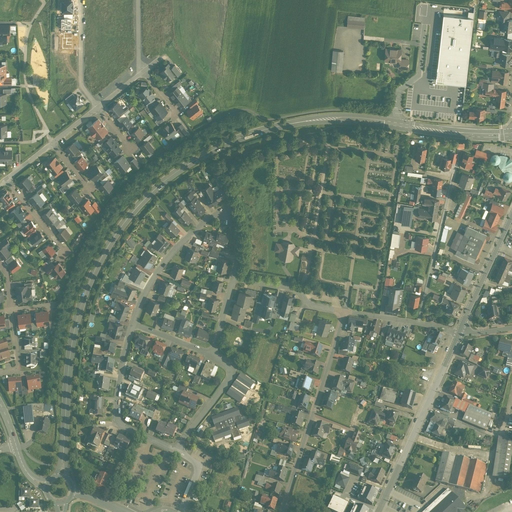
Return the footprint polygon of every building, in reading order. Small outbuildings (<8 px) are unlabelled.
[(62,1),(62,10),(73,10),(73,0),(69,0),(62,0),(62,1)] [(509,12),(501,11),(500,18),(508,19),(509,12)] [(473,18),(443,15),(436,81),(466,85),(473,18)] [(364,17),(348,16),(347,27),(363,28),(364,17)] [(64,18),(61,18),(61,27),(71,27),(71,18),(64,18)] [(146,18),(146,28),(157,28),(157,18),(156,18),(147,18),(146,18)] [(511,19),(508,19),(500,18),(501,19),(500,29),(511,30),(511,19)] [(9,25),(0,25),(0,32),(6,32),(6,34),(9,34),(9,25)] [(62,38),(62,49),(71,49),(71,38),(64,38),(62,38)] [(504,39),(500,38),(499,40),(493,39),(492,47),(511,50),(511,40),(504,39)] [(400,50),(386,48),(385,60),(399,61),(399,62),(400,59),(400,50)] [(343,51),(333,50),(331,70),(341,71),(343,51)] [(510,54),(501,53),(500,64),(509,65),(510,54)] [(408,60),(400,59),(399,62),(399,61),(398,68),(407,68),(408,60)] [(171,68),(168,64),(163,67),(164,68),(161,71),(161,72),(167,80),(173,75),(175,73),(171,68)] [(175,65),(171,68),(175,73),(173,75),(174,76),(180,72),(175,65)] [(508,72),(492,70),(491,77),(496,77),(495,81),(507,83),(508,72)] [(177,82),(170,87),(172,90),(177,87),(180,85),(177,82)] [(172,90),(169,93),(172,97),(174,100),(182,93),(180,89),(179,90),(177,87),(172,90)] [(148,88),(145,91),(144,89),(140,92),(143,95),(142,97),(146,101),(152,96),(153,95),(148,88)] [(492,89),(486,88),(486,89),(486,95),(496,96),(494,105),(503,106),(506,91),(492,89)] [(69,101),(75,96),(72,93),(65,98),(68,102),(69,101)] [(182,93),(174,100),(176,102),(179,106),(183,103),(187,100),(187,99),(185,97),(185,96),(182,93)] [(80,96),(79,97),(77,95),(75,96),(69,101),(75,109),(83,102),(81,100),(82,99),(80,96)] [(152,96),(146,101),(145,102),(148,105),(151,102),(155,100),(152,96)] [(189,97),(187,99),(187,100),(183,103),(185,106),(188,103),(192,101),(189,97)] [(192,101),(188,103),(191,107),(196,103),(196,104),(198,102),(195,98),(192,101)] [(118,104),(117,102),(116,103),(115,103),(113,104),(113,105),(109,109),(110,110),(110,111),(111,113),(112,113),(114,116),(120,112),(123,110),(122,109),(121,108),(122,106),(120,104),(118,104)] [(148,105),(144,108),(147,112),(150,109),(154,106),(151,102),(148,105)] [(154,106),(150,109),(154,115),(155,115),(164,108),(159,102),(154,106)] [(191,107),(187,110),(193,118),(202,111),(196,104),(196,103),(191,107)] [(126,106),(122,109),(123,110),(120,112),(121,114),(124,113),(129,109),(126,106)] [(164,108),(155,115),(154,115),(157,119),(161,116),(167,112),(164,108)] [(484,109),(472,108),(472,111),(475,111),(475,114),(470,113),(470,117),(468,117),(468,118),(483,119),(484,109)] [(121,114),(117,118),(120,122),(127,116),(124,113),(121,114)] [(120,122),(119,123),(124,129),(132,123),(129,120),(130,120),(127,116),(120,122)] [(161,116),(157,119),(155,121),(158,125),(164,120),(161,116)] [(98,119),(88,127),(90,130),(90,131),(94,136),(94,135),(97,139),(107,131),(104,126),(102,123),(101,123),(98,119)] [(171,123),(168,125),(167,124),(164,127),(164,128),(162,130),(168,138),(171,136),(174,134),(174,133),(177,131),(175,129),(171,123)] [(187,131),(181,124),(175,129),(177,131),(179,129),(183,134),(187,131)] [(134,125),(127,131),(130,134),(131,134),(130,134),(137,129),(134,125)] [(137,129),(130,134),(131,134),(132,136),(133,136),(136,140),(144,134),(139,127),(137,129)] [(105,136),(99,141),(101,144),(103,143),(107,139),(105,136)] [(107,139),(103,143),(108,149),(116,142),(115,141),(111,137),(107,139)] [(147,141),(141,146),(147,153),(153,148),(147,141)] [(73,142),(65,148),(70,155),(71,154),(78,149),(79,148),(76,145),(75,145),(73,142)] [(116,142),(108,149),(112,155),(117,151),(120,148),(116,144),(117,143),(116,142)] [(426,148),(417,147),(415,160),(424,161),(426,148)] [(78,149),(71,154),(74,158),(81,152),(78,149)] [(490,154),(476,149),(474,156),(492,162),(490,159),(490,158),(490,157),(490,156),(491,155),(490,154)] [(472,155),(464,152),(462,157),(461,159),(460,163),(469,166),(471,167),(472,163),(470,162),(472,155)] [(501,155),(499,155),(498,155),(497,154),(495,153),(494,153),(492,154),(491,155),(490,157),(490,158),(490,159),(492,162),(491,165),(491,168),(491,170),(492,172),(494,174),(496,176),(498,177),(501,177),(502,177),(503,176),(504,178),(505,179),(507,179),(509,179),(510,179),(511,177),(511,176),(511,174),(511,172),(511,170),(511,162),(511,161),(511,159),(509,157),(509,158),(507,156),(505,155),(504,155),(502,155),(501,155)] [(81,156),(74,162),(80,169),(87,164),(81,156)] [(124,159),(122,156),(114,162),(121,172),(129,165),(127,162),(125,158),(124,159)] [(448,169),(449,166),(450,166),(451,163),(450,163),(450,161),(451,159),(449,159),(442,157),(439,167),(448,169)] [(61,167),(54,158),(46,165),(48,167),(48,168),(50,171),(51,170),(53,173),(59,169),(61,167)] [(140,165),(134,158),(130,161),(136,168),(140,165)] [(96,165),(88,172),(94,180),(98,176),(102,173),(96,165)] [(105,170),(102,173),(98,176),(101,180),(108,174),(105,170)] [(67,172),(58,179),(63,185),(66,183),(72,179),(67,172)] [(473,176),(462,173),(458,183),(469,187),(473,176)] [(27,177),(19,183),(24,190),(25,189),(32,184),(32,183),(29,180),(27,177)] [(442,179),(433,178),(433,177),(431,177),(431,178),(427,178),(427,182),(432,183),(432,186),(441,187),(442,179)] [(108,180),(99,187),(101,189),(102,189),(105,193),(112,187),(110,184),(110,183),(108,180)] [(63,185),(59,188),(62,192),(70,187),(66,183),(63,185)] [(32,184),(25,189),(28,194),(35,188),(36,188),(32,184)] [(218,200),(213,192),(210,185),(202,189),(203,189),(205,191),(206,191),(209,196),(205,197),(210,206),(219,201),(218,200)] [(441,187),(432,186),(432,188),(431,193),(431,194),(439,195),(441,187)] [(213,192),(218,200),(227,196),(222,187),(213,192)] [(509,191),(501,188),(500,190),(498,194),(498,196),(505,199),(509,191)] [(75,189),(68,194),(75,202),(78,200),(81,197),(75,189)] [(493,193),(485,189),(482,195),(490,199),(493,193)] [(7,191),(4,193),(2,193),(2,195),(0,196),(0,197),(1,199),(1,201),(3,202),(6,205),(11,201),(11,200),(12,199),(13,198),(11,196),(11,195),(9,193),(7,191)] [(37,192),(29,198),(36,207),(40,204),(42,204),(43,203),(43,202),(44,201),(37,192)] [(191,193),(186,197),(188,201),(187,202),(189,205),(197,199),(197,198),(195,199),(191,194),(192,194),(191,193)] [(468,194),(458,216),(461,217),(471,196),(468,194)] [(438,200),(429,198),(429,203),(428,206),(437,208),(438,200)] [(205,209),(197,199),(189,205),(194,210),(197,214),(205,209)] [(88,200),(80,206),(84,211),(85,210),(87,213),(93,208),(94,207),(91,204),(88,200)] [(6,205),(5,206),(8,210),(15,204),(12,201),(6,205)] [(100,208),(95,201),(91,204),(94,207),(93,208),(95,212),(100,208)] [(49,203),(42,208),(45,212),(50,208),(50,209),(52,207),(49,203)] [(497,205),(492,203),(489,211),(499,215),(500,216),(503,208),(497,205)] [(413,207),(404,205),(401,224),(410,225),(413,207)] [(18,206),(10,212),(11,213),(10,215),(12,218),(14,215),(16,217),(15,218),(17,221),(17,222),(23,217),(25,215),(22,211),(23,210),(21,207),(20,208),(18,206)] [(437,208),(428,206),(428,209),(419,208),(418,213),(431,215),(431,218),(436,219),(437,208)] [(45,212),(42,215),(47,221),(55,214),(50,209),(50,208),(45,212)] [(191,219),(184,210),(181,213),(178,216),(181,220),(180,220),(184,225),(191,219)] [(499,215),(489,211),(488,213),(487,213),(484,218),(485,218),(495,223),(499,215)] [(55,214),(47,221),(52,227),(54,224),(58,221),(60,220),(55,214)] [(79,214),(75,217),(79,222),(83,219),(79,214)] [(23,217),(17,222),(17,221),(15,222),(19,227),(26,221),(23,217)] [(495,223),(485,218),(482,226),(493,231),(496,223),(495,223)] [(31,221),(22,228),(27,233),(34,228),(36,226),(31,221)] [(179,229),(171,221),(165,228),(173,236),(179,229)] [(485,233),(468,225),(467,225),(467,226),(455,253),(473,261),(485,234),(486,234),(485,234),(485,233)] [(65,228),(57,233),(62,240),(70,234),(65,228)] [(32,236),(30,238),(35,244),(44,237),(39,231),(37,233),(32,236)] [(216,235),(206,231),(203,240),(213,244),(216,235)] [(216,235),(213,244),(211,248),(212,249),(216,250),(217,246),(216,245),(217,241),(225,244),(228,236),(217,232),(216,235)] [(169,242),(159,233),(151,242),(154,244),(154,245),(156,247),(161,251),(169,242)] [(399,234),(392,233),(390,245),(397,246),(399,234)] [(127,240),(132,247),(137,243),(132,236),(127,240)] [(427,238),(417,236),(416,247),(425,249),(427,238)] [(5,237),(0,241),(0,244),(1,247),(4,245),(5,245),(9,242),(5,237)] [(151,242),(150,241),(146,246),(153,251),(156,247),(154,245),(154,244),(151,242)] [(288,242),(283,241),(280,243),(275,242),(274,251),(279,252),(278,256),(280,259),(285,260),(290,261),(293,259),(294,255),(298,256),(300,248),(300,246),(295,245),(293,243),(288,242)] [(49,243),(47,245),(45,245),(43,246),(43,248),(42,249),(48,256),(55,251),(49,243)] [(5,245),(4,245),(1,247),(0,247),(0,254),(2,257),(10,252),(10,250),(8,248),(7,248),(5,245)] [(197,251),(189,247),(189,248),(187,252),(185,257),(193,261),(197,251)] [(156,257),(147,250),(140,259),(150,266),(156,257)] [(11,255),(5,260),(9,264),(15,260),(11,255)] [(139,261),(132,256),(129,260),(137,264),(139,261)] [(511,260),(504,257),(502,263),(510,266),(511,263),(511,261),(511,260)] [(228,261),(219,258),(216,269),(225,272),(226,267),(228,261)] [(9,264),(8,265),(13,271),(20,265),(16,259),(15,260),(9,264)] [(58,262),(54,265),(51,261),(44,266),(49,271),(51,269),(52,271),(51,272),(54,276),(55,275),(57,277),(65,271),(63,268),(61,265),(60,265),(58,262)] [(510,266),(502,263),(499,268),(508,272),(509,269),(510,266)] [(183,268),(174,265),(170,274),(179,278),(183,268)] [(145,273),(135,267),(129,277),(132,278),(139,283),(145,273)] [(474,272),(462,267),(459,273),(457,272),(454,277),(468,284),(474,272)] [(508,272),(499,268),(497,273),(505,277),(507,274),(508,272)] [(505,277),(497,273),(495,278),(494,279),(503,282),(504,280),(505,277)] [(129,283),(132,278),(129,277),(125,274),(121,280),(125,281),(129,283)] [(393,278),(385,277),(384,286),(391,287),(393,278)] [(223,281),(215,278),(212,289),(220,291),(220,290),(219,290),(221,285),(221,286),(223,281)] [(170,284),(162,281),(159,291),(167,294),(170,284)] [(24,286),(15,287),(16,290),(17,291),(18,299),(19,299),(22,299),(22,300),(23,300),(25,300),(26,299),(26,298),(28,298),(27,295),(31,295),(31,288),(26,289),(26,286),(24,286)] [(136,289),(128,286),(125,291),(114,286),(112,293),(122,297),(124,296),(124,295),(131,299),(134,294),(136,289)] [(391,287),(384,286),(383,293),(390,294),(388,302),(398,304),(398,302),(401,302),(403,289),(391,287)] [(464,291),(455,287),(453,291),(452,294),(452,295),(460,299),(464,291)] [(245,293),(240,291),(237,303),(244,305),(248,306),(251,295),(251,294),(245,293)] [(275,296),(263,293),(261,302),(258,314),(261,315),(270,317),(271,312),(273,306),(275,296)] [(438,301),(441,296),(435,293),(432,298),(438,301)] [(419,296),(410,294),(408,304),(417,306),(419,296)] [(292,297),(285,295),(281,308),(288,310),(292,297)] [(210,296),(209,296),(209,299),(208,302),(202,300),(200,306),(215,309),(216,305),(217,299),(218,299),(210,296)] [(499,298),(492,299),(493,305),(496,304),(496,306),(497,309),(501,308),(499,298)] [(159,303),(150,300),(146,310),(155,313),(159,303)] [(458,304),(450,300),(448,305),(446,310),(454,314),(455,310),(456,310),(457,308),(457,307),(458,304)] [(257,301),(252,320),(259,322),(261,315),(258,314),(261,302),(257,301)] [(129,306),(120,302),(120,303),(116,302),(113,308),(117,309),(117,310),(116,313),(115,315),(123,318),(124,318),(126,313),(127,310),(129,306)] [(237,303),(235,302),(231,316),(242,318),(244,309),(243,308),(244,305),(237,303)] [(388,302),(386,302),(384,312),(396,314),(398,304),(388,302)] [(496,306),(487,308),(488,321),(498,319),(497,309),(496,306)] [(174,321),(164,317),(161,325),(171,329),(174,321)] [(188,319),(183,317),(182,320),(181,319),(180,322),(191,326),(193,323),(188,321),(188,319)] [(363,321),(349,318),(347,327),(348,327),(347,332),(353,333),(353,328),(358,329),(357,333),(361,333),(362,330),(362,326),(365,326),(366,326),(366,323),(367,321),(363,321)] [(252,320),(245,319),(243,325),(247,327),(251,325),(252,320)] [(330,322),(320,319),(319,325),(318,325),(316,331),(326,334),(330,322)] [(296,322),(290,320),(288,328),(294,330),(296,322)] [(115,323),(110,321),(110,322),(108,327),(111,328),(110,334),(113,335),(119,336),(120,332),(121,332),(122,329),(121,329),(122,325),(115,323)] [(191,326),(180,322),(177,331),(182,333),(188,335),(188,336),(190,330),(192,326),(191,326)] [(381,325),(374,323),(373,323),(371,329),(370,333),(371,333),(378,335),(381,325)] [(203,329),(199,327),(196,333),(197,333),(196,336),(195,336),(206,341),(209,332),(203,330),(203,329)] [(390,328),(388,334),(385,342),(401,347),(405,337),(406,337),(407,334),(406,333),(390,328)] [(433,338),(427,351),(433,354),(436,347),(438,348),(443,337),(431,332),(429,336),(433,338)] [(149,341),(139,336),(135,345),(142,349),(145,350),(146,348),(149,341)] [(25,337),(24,337),(24,348),(34,348),(34,337),(31,337),(25,337)] [(353,341),(343,340),(343,344),(341,343),(341,347),(342,347),(342,352),(352,353),(354,341),(353,341)] [(106,341),(106,344),(105,348),(104,353),(106,353),(113,355),(114,350),(115,344),(116,344),(108,342),(106,341)] [(511,344),(500,341),(498,350),(507,352),(509,353),(510,351),(511,344)] [(166,347),(156,343),(152,352),(153,352),(153,353),(155,354),(157,354),(161,356),(162,356),(163,354),(166,347)] [(314,345),(306,343),(306,344),(304,344),(303,350),(303,351),(303,352),(311,354),(311,355),(319,357),(320,353),(319,353),(321,347),(322,348),(322,347),(314,345)] [(471,349),(464,346),(459,355),(467,359),(469,354),(471,349)] [(105,348),(94,347),(93,355),(101,356),(106,357),(106,353),(104,353),(105,348)] [(146,348),(145,350),(142,349),(140,355),(146,358),(150,349),(146,348)] [(483,352),(475,348),(474,351),(471,349),(469,354),(480,359),(483,352)] [(183,354),(172,349),(168,359),(169,360),(179,364),(180,361),(181,360),(182,358),(183,354)] [(7,350),(0,352),(0,361),(4,360),(9,359),(10,359),(7,350)] [(24,360),(24,362),(24,364),(25,365),(25,366),(26,366),(26,367),(26,368),(30,367),(30,369),(33,369),(35,367),(37,365),(37,362),(37,361),(37,360),(36,359),(36,358),(35,357),(31,357),(31,355),(28,356),(26,357),(24,360)] [(101,356),(93,355),(91,363),(99,365),(100,365),(101,360),(101,356)] [(199,361),(189,356),(185,366),(189,368),(193,370),(194,370),(196,366),(199,361)] [(168,359),(165,357),(161,366),(166,368),(169,360),(168,359)] [(351,361),(344,359),(340,371),(350,374),(352,367),(351,367),(352,363),(353,362),(351,361)] [(107,360),(101,360),(100,365),(99,365),(98,371),(104,372),(112,374),(114,362),(107,360)] [(312,362),(307,361),(304,371),(309,372),(309,373),(317,375),(318,371),(317,370),(319,364),(312,362)] [(473,367),(460,361),(454,375),(463,378),(465,374),(469,376),(473,367)] [(210,367),(206,365),(200,378),(201,378),(208,382),(211,377),(213,378),(217,371),(210,368),(210,367)] [(493,373),(502,375),(503,369),(495,367),(493,373)] [(144,373),(133,368),(129,377),(130,377),(135,379),(140,381),(140,382),(144,373)] [(489,372),(481,369),(478,375),(486,379),(489,372)] [(300,374),(290,371),(289,377),(298,380),(300,374)] [(240,374),(226,395),(240,404),(254,384),(240,374)] [(201,377),(196,375),(196,376),(193,382),(198,384),(201,378),(200,378),(201,377)] [(31,378),(26,379),(29,391),(34,390),(32,377),(31,378)] [(38,377),(34,378),(34,377),(32,377),(34,390),(40,389),(39,379),(38,377)] [(363,377),(362,380),(357,378),(356,383),(365,386),(368,379),(363,377)] [(103,379),(96,378),(99,386),(101,386),(100,391),(107,392),(109,380),(103,379)] [(314,382),(301,378),(299,383),(301,383),(299,389),(297,389),(310,393),(314,382)] [(344,380),(335,378),(332,388),(340,391),(342,386),(344,381),(344,380)] [(353,384),(344,381),(342,386),(346,388),(351,390),(353,384)] [(464,387),(453,383),(452,386),(450,386),(450,388),(450,389),(449,393),(459,398),(464,387)] [(188,389),(180,385),(176,393),(177,393),(178,391),(183,393),(186,394),(188,389)] [(141,392),(131,387),(127,395),(132,397),(137,400),(141,392)] [(405,394),(383,389),(379,400),(379,401),(383,402),(401,407),(405,394)] [(157,395),(149,391),(146,397),(154,401),(157,395)] [(186,394),(183,393),(178,391),(177,393),(182,395),(179,403),(194,409),(198,400),(186,394)] [(339,394),(331,391),(330,395),(335,397),(335,398),(337,399),(339,394)] [(330,395),(325,394),(321,407),(331,410),(335,398),(335,397),(330,395)] [(410,395),(405,394),(401,407),(411,410),(416,396),(410,395)] [(466,395),(462,394),(459,401),(469,405),(475,408),(476,404),(465,399),(466,395)] [(304,397),(301,396),(297,407),(306,410),(309,399),(304,397)] [(459,401),(447,396),(446,399),(455,403),(452,408),(455,409),(465,414),(469,405),(459,401)] [(95,399),(93,399),(93,400),(93,409),(93,410),(94,410),(94,416),(101,416),(102,406),(103,406),(103,400),(95,399)] [(446,399),(445,399),(440,409),(450,414),(453,413),(455,409),(452,408),(455,403),(446,399)] [(268,408),(276,410),(278,405),(269,402),(268,408)] [(45,403),(33,405),(32,411),(44,413),(45,403)] [(224,414),(233,410),(230,403),(221,406),(224,414)] [(475,408),(469,405),(465,414),(462,421),(485,431),(492,415),(475,408)] [(25,426),(34,425),(32,408),(23,409),(25,426)] [(139,410),(138,412),(133,409),(131,413),(130,412),(129,412),(128,415),(128,416),(139,421),(143,414),(142,413),(143,412),(139,410)] [(233,410),(224,414),(211,418),(214,426),(215,428),(209,430),(214,442),(214,441),(221,439),(224,438),(231,435),(233,440),(241,437),(238,431),(242,430),(241,429),(248,426),(249,427),(247,420),(242,422),(237,409),(233,410)] [(160,412),(155,410),(154,413),(152,418),(152,419),(152,420),(157,423),(160,417),(158,416),(160,412)] [(377,413),(373,411),(369,421),(373,423),(372,425),(377,426),(379,420),(383,422),(383,420),(385,417),(385,416),(379,413),(379,412),(377,413)] [(398,415),(391,412),(390,417),(389,419),(388,422),(390,423),(389,426),(393,427),(394,424),(395,425),(398,415)] [(456,422),(433,412),(431,419),(432,420),(432,421),(437,423),(435,427),(434,427),(433,429),(434,430),(432,435),(435,436),(439,438),(441,434),(443,430),(451,434),(453,430),(455,426),(454,426),(456,423),(456,422)] [(304,416),(294,413),(290,425),(300,428),(304,416)] [(42,421),(40,420),(37,433),(47,435),(50,422),(49,422),(42,421)] [(168,427),(159,423),(156,432),(159,433),(164,435),(168,425),(168,427)] [(326,426),(317,423),(313,436),(322,439),(324,431),(329,432),(330,427),(326,426)] [(482,435),(456,423),(454,426),(455,426),(453,430),(479,440),(482,435)] [(177,429),(168,425),(164,435),(165,434),(169,436),(173,437),(177,429)] [(95,428),(88,443),(98,447),(100,443),(104,433),(95,428)] [(285,429),(283,429),(282,430),(281,433),(280,434),(280,436),(280,437),(280,438),(295,443),(298,434),(285,429)] [(361,435),(355,433),(351,441),(357,444),(361,435)] [(114,437),(108,434),(105,441),(111,444),(113,439),(114,437)] [(125,439),(119,436),(117,441),(114,446),(115,446),(118,448),(118,449),(122,452),(123,450),(126,451),(128,446),(127,445),(129,441),(127,440),(128,439),(126,438),(125,439)] [(511,445),(511,440),(498,438),(492,478),(507,480),(511,445)] [(351,441),(348,440),(347,444),(346,443),(345,446),(346,446),(344,450),(345,450),(347,451),(351,453),(351,452),(354,454),(358,444),(357,444),(351,441)] [(386,443),(385,446),(383,448),(385,449),(384,451),(381,457),(390,461),(395,450),(393,449),(394,447),(386,443)] [(293,448),(285,446),(280,444),(279,444),(279,445),(276,453),(290,458),(293,448)] [(384,451),(377,448),(372,457),(375,458),(377,455),(381,457),(384,451)] [(320,455),(312,452),(308,462),(313,464),(317,465),(323,467),(324,465),(324,466),(325,464),(324,464),(325,461),(322,460),(324,457),(320,456),(320,455)] [(487,465),(442,453),(435,482),(447,486),(478,494),(478,493),(479,494),(487,465)] [(313,464),(308,462),(304,461),(302,470),(305,471),(310,473),(312,469),(311,468),(313,464)] [(348,465),(346,472),(359,476),(361,470),(348,465)] [(119,469),(113,466),(110,474),(116,477),(119,469)] [(284,468),(278,466),(278,468),(278,469),(276,473),(273,472),(270,472),(269,477),(274,479),(283,482),(284,478),(285,478),(287,471),(283,470),(284,468)] [(368,479),(372,481),(379,484),(384,473),(377,470),(374,476),(370,474),(368,479)] [(108,477),(101,474),(100,478),(99,478),(102,479),(100,484),(104,486),(108,477)] [(427,480),(418,475),(411,489),(421,493),(422,490),(425,491),(428,485),(425,483),(427,480)] [(257,476),(256,476),(254,481),(258,483),(257,486),(262,487),(264,483),(265,479),(263,478),(257,476)] [(336,484),(344,488),(348,480),(340,476),(336,484)] [(100,484),(96,482),(95,482),(94,485),(93,485),(92,487),(93,488),(93,489),(103,493),(106,487),(104,486),(100,484)] [(161,485),(162,484),(158,482),(154,492),(159,494),(163,486),(161,485)] [(281,487),(273,484),(272,486),(264,483),(262,487),(265,489),(265,490),(271,492),(270,493),(278,496),(281,487)] [(377,493),(366,488),(360,500),(372,505),(377,493)] [(448,489),(429,507),(423,511),(465,511),(464,511),(466,509),(448,489)] [(37,497),(34,494),(33,494),(32,494),(29,493),(29,491),(22,491),(22,498),(28,498),(27,500),(28,501),(29,502),(30,503),(30,509),(38,509),(38,501),(37,501),(37,500),(37,498),(36,497),(37,497)] [(277,501),(263,497),(260,504),(266,506),(265,508),(273,511),(277,501)] [(338,511),(343,502),(333,498),(327,510),(332,511),(338,511)] [(17,504),(22,511),(26,509),(22,502),(17,504)]
